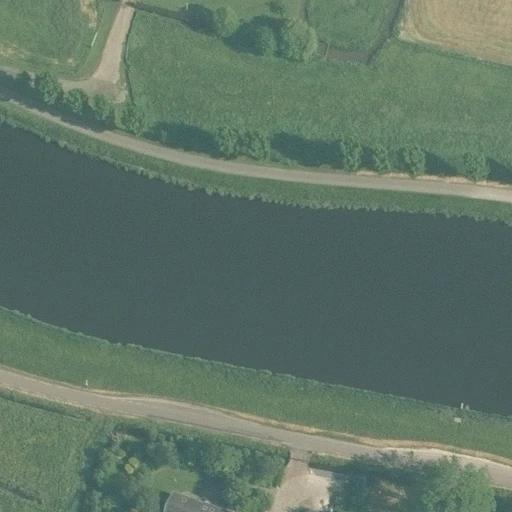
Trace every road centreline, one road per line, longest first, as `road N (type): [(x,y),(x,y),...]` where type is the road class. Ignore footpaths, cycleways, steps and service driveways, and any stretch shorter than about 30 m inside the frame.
road 1 (unclassified): [(511,194),(233,168),(69,123),(0,90)]
road 2 (tertiary): [(511,478),(0,374)]
